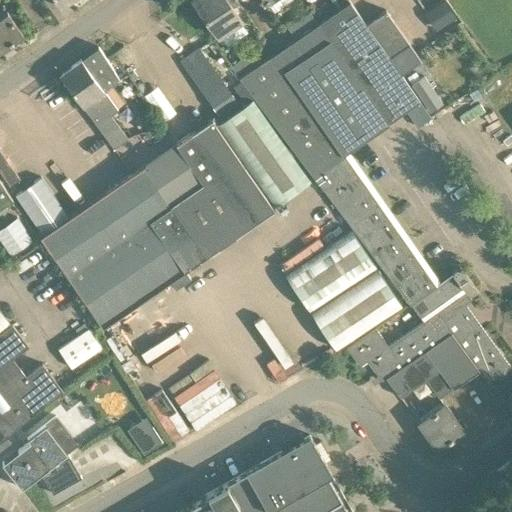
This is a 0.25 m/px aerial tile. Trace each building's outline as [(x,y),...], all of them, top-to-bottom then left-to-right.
[(54,0),(60,8),(71,0),(54,0)] [(191,0),(218,37),(241,21),(226,0),(191,0)] [(347,0),(330,0),(338,11),(348,3),(349,2),(347,0)] [(456,18),(443,0),(442,0),(424,13),(437,31),(456,18)] [(381,381),(385,378),(453,331),(478,371),(487,382),(510,366),(468,304),(481,295),(461,268),(456,268),(454,269),(453,274),(437,285),(344,156),(406,111),(417,127),(430,118),(387,58),(364,25),(348,3),(338,11),(316,26),(295,40),(260,64),(237,79),(410,305),(411,304),(423,321),(388,346),(375,327),(346,348),(360,367),(367,362),(381,381)] [(385,11),(364,25),(387,58),(408,44),(385,11)] [(0,17),(0,51),(23,36),(7,13),(0,17)] [(287,28),(295,40),(316,26),(308,13),(287,28)] [(98,47),(59,75),(82,107),(83,107),(113,149),(128,138),(111,115),(118,110),(105,91),(121,79),(98,47)] [(229,68),(237,79),(260,64),(252,53),(229,68)] [(407,85),(414,80),(407,70),(400,75),(407,85)] [(443,105),(424,76),(410,85),(430,114),(443,105)] [(222,120),(240,108),(220,79),(201,91),(221,121),(222,120)] [(216,125),(275,206),(309,181),(251,100),(216,125)] [(273,210),(223,135),(211,119),(145,165),(144,163),(137,168),(138,169),(68,217),(43,235),(40,237),(101,327),(184,269),(273,210)] [(0,151),(0,171),(10,187),(20,180),(0,151)] [(43,175),(17,192),(41,229),(67,211),(43,175)] [(0,209),(12,201),(0,182),(0,209)] [(376,267),(351,229),(284,274),(309,311),(376,267)] [(335,349),(401,305),(377,268),(310,312),(335,349)] [(269,362),(281,379),(298,367),(291,357),(302,349),(274,308),(256,321),(280,354),(269,362)] [(0,332),(0,438),(62,391),(41,363),(26,375),(12,358),(27,346),(11,325),(0,332)] [(58,350),(71,369),(100,348),(87,329),(58,350)] [(399,398),(425,380),(439,369),(453,389),(478,371),(453,331),(385,378),(399,398)] [(172,391),(198,428),(239,400),(213,363),(172,391)] [(439,399),(453,389),(439,369),(425,380),(439,399)] [(463,429),(444,404),(418,423),(436,449),(447,440),(448,442),(452,439),(451,438),(463,429)] [(79,478),(66,453),(44,426),(26,440),(29,442),(1,463),(21,489),(40,474),(52,493),(79,478)] [(137,442),(147,457),(166,445),(156,430),(137,442)] [(219,511),(352,511),(309,435),(300,441),(295,432),(294,433),(295,435),(288,439),(291,445),(209,493),(219,511)] [(219,511),(209,493),(175,511),(219,511)]
